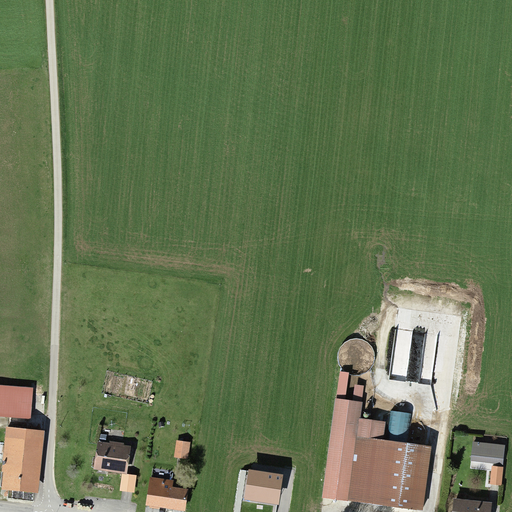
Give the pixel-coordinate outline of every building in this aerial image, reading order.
[(29,390),(0,387),(0,416),(27,419),(29,390)] [(333,401),(320,500),(411,511),(417,511),(426,450),(379,444),(382,424),(357,421),(359,405),(333,401)] [(4,431),(0,478),(0,492),(30,495),(35,433),(4,431)] [(174,444),(172,459),(185,460),(186,445),(174,444)] [(125,448),(95,445),(92,473),(122,476),(125,448)] [(471,445),(470,462),(499,464),(501,447),(471,445)] [(283,474),(248,469),(244,500),(279,505),(283,474)] [(500,469),(489,469),(489,486),(500,487),(500,469)] [(169,485),(146,481),(141,507),(170,511),(179,511),(183,494),(168,491),(169,485)]
